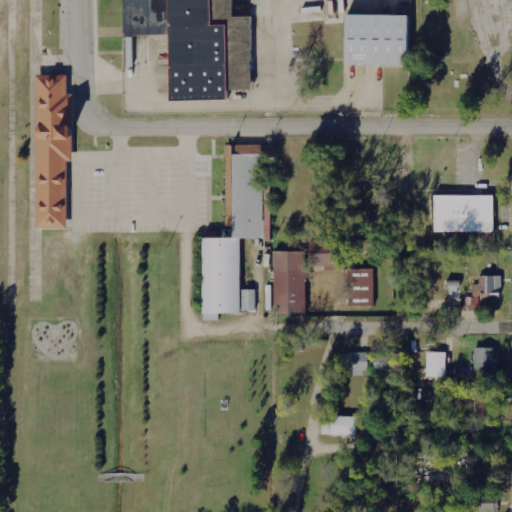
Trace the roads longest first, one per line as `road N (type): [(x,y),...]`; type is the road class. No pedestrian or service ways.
road 1 (residential): [(511,128),(118,127),(99,125),(80,100)]
road 2 (residential): [(511,329),(276,328)]
